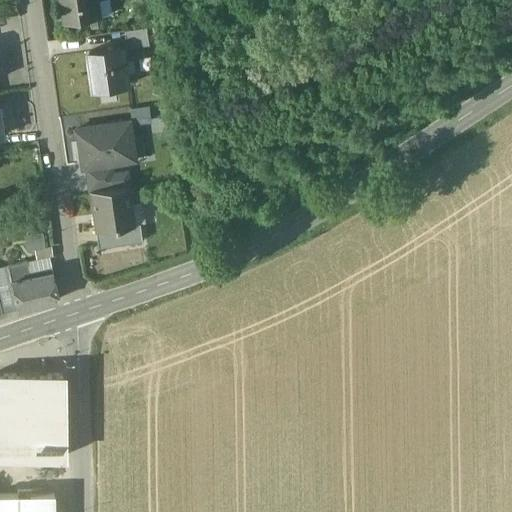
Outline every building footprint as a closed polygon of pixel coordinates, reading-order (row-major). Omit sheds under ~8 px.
[(99,0),(63,0),(66,23),(68,22),(100,18),(102,18),(99,0)] [(100,18),(68,22),(70,34),(102,30),(100,18)] [(148,28),(126,31),(129,48),(150,45),(148,28)] [(124,47),(90,52),(96,91),(100,90),(115,88),(130,86),(128,74),(126,61),(124,47)] [(135,60),(126,61),(128,74),(137,73),(135,60)] [(115,88),(100,90),(102,105),(118,103),(115,88)] [(131,122),(77,130),(83,168),(87,168),(111,164),(137,160),(131,122)] [(111,164),(87,168),(89,179),(112,176),(112,174),(111,164)] [(112,176),(89,179),(90,191),(126,186),(124,172),(112,174),(112,176)] [(126,186),(90,191),(96,232),(134,226),(134,225),(128,186),(126,186)] [(134,226),(96,232),(98,247),(142,241),(140,224),(134,225),(134,226)] [(43,231),(23,233),(24,248),(44,246),(43,231)] [(9,264),(12,280),(54,271),(50,255),(9,264)] [(59,300),(54,271),(12,280),(18,309),(59,300)] [(0,373),(0,458),(63,458),(62,373),(0,373)] [(0,511),(58,511),(58,492),(0,492),(0,511)]
